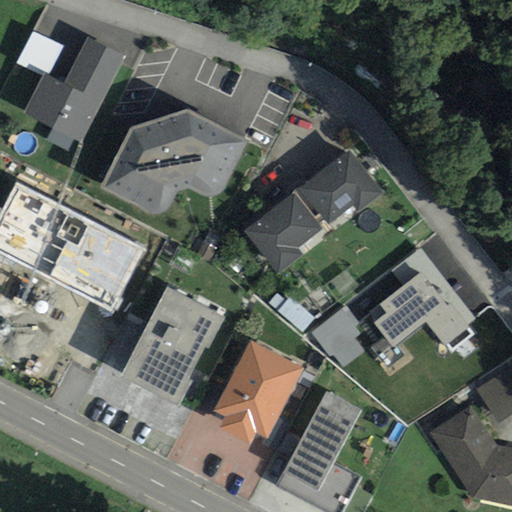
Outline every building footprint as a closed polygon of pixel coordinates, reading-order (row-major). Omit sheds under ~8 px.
[(64,81),(44,71),(24,111),(83,141),(126,54),(87,34),(64,81)] [(186,103),(132,122),(102,183),(153,209),(161,208),(166,205),(171,201),(179,185),(188,183),(207,191),(213,191),(220,188),(224,181),(248,133),(186,103)] [(327,223),(356,202),(359,206),(379,191),(352,153),(302,189),(327,223)] [(327,223),(302,189),(252,224),(285,269),(304,255),(296,245),(327,223)] [(489,323),(423,239),(386,267),(398,282),(364,308),(381,330),(363,344),(386,374),(414,352),(407,343),(431,325),(452,352),(489,323)] [(227,310),(168,280),(121,370),(175,397),(203,341),(209,344),(227,310)] [(342,368),(367,353),(357,337),(366,331),(351,307),(317,329),(342,368)] [(302,362),(249,336),(213,406),(225,411),(219,423),(248,438),(254,426),(266,432),(302,362)] [(479,385),(497,415),(511,406),(511,366),(511,365),(479,385)] [(360,406),(327,389),(277,486),(328,511),(344,511),(363,476),(332,460),(360,406)] [(438,433),(478,495),(511,502),(511,453),(500,451),(474,410),(438,433)]
